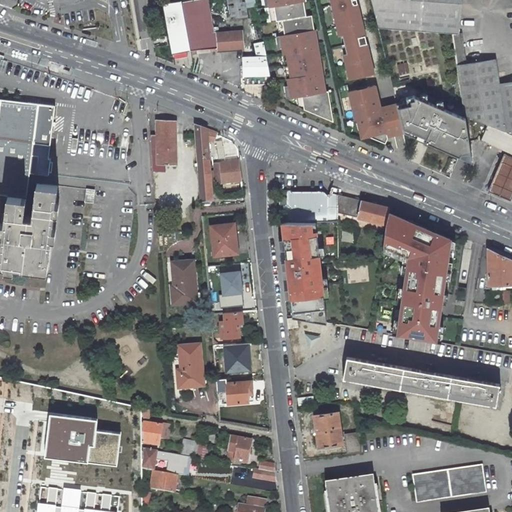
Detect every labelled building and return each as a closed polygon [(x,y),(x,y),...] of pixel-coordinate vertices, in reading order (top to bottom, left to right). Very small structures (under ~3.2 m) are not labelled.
[(207,0),(196,0),(164,5),(173,54),(190,50),(190,51),(218,48),(218,50),(243,48),(242,31),(214,33),(207,0)] [(247,16),(244,0),(227,0),(230,19),(247,16)] [(306,16),(303,0),(269,0),(271,6),(274,6),(276,21),(282,20),(306,16)] [(374,74),(356,0),(330,0),(337,27),(341,26),(351,70),(348,70),(350,79),(353,79),(374,74)] [(453,33),(458,65),(465,115),(487,124),(511,134),(511,81),(499,84),(495,59),(466,64),(461,33),(458,33),(460,0),(372,0),(379,28),(416,30),(453,33)] [(306,16),(282,20),(285,35),(282,35),(284,53),(288,53),(292,77),(289,78),(292,97),(302,95),(304,109),(334,121),(328,91),(325,91),(312,15),(306,16)] [(253,44),(254,57),(266,57),(264,44),(253,44)] [(270,83),(270,75),(266,57),(254,57),(242,57),(243,76),(244,76),(245,84),(270,83)] [(404,133),(397,103),(381,107),(375,85),(367,87),(368,89),(358,92),(357,89),(349,91),(356,119),(359,118),(362,129),(360,133),(386,143),(388,138),(387,137),(404,133)] [(407,101),(397,103),(404,133),(425,141),(424,143),(472,162),(467,118),(414,95),(406,97),(407,101)] [(0,194),(6,195),(25,197),(27,187),(28,172),(49,175),(49,172),(51,172),(52,162),(51,162),(51,159),(48,158),(55,108),(0,101),(0,194)] [(157,122),(158,164),(177,164),(176,121),(157,122)] [(511,134),(487,124),(481,140),(480,140),(488,144),(489,142),(511,151),(511,134)] [(202,202),(214,201),(210,156),(213,156),(213,151),(210,151),(210,144),(215,144),(217,134),(196,126),(202,202)] [(511,200),(511,197),(511,156),(505,153),(488,191),(511,200)] [(219,180),(237,178),(238,182),(243,181),(240,158),(220,160),(221,170),(217,170),(219,180)] [(25,197),(6,195),(0,245),(0,267),(47,273),(58,185),(36,183),(32,217),(23,216),(25,197)] [(87,190),(86,201),(92,202),(94,191),(87,190)] [(292,191),(290,190),(280,190),(280,205),(283,205),(283,223),(313,222),(338,222),(338,212),(338,195),(333,193),(329,196),(324,191),(292,191)] [(338,195),(338,212),(386,225),(388,211),(389,206),(338,195)] [(452,238),(388,211),(384,246),(407,257),(397,334),(437,342),(452,238)] [(281,223),(292,317),(297,317),(327,323),(318,231),(313,231),(313,222),(283,223),(281,223)] [(212,228),(215,256),(238,253),(235,225),(212,228)] [(504,281),(511,280),(511,257),(487,246),(488,272),(485,272),(485,282),(504,281)] [(198,299),(195,260),(172,262),(174,287),(171,288),(172,301),(198,299)] [(241,270),(219,272),(222,296),(243,294),(241,270)] [(244,304),(243,294),(222,296),(219,296),(220,306),(244,304)] [(241,311),(225,312),(226,338),(240,337),(239,322),(242,322),(241,311)] [(321,336),(305,332),(310,349),(321,336)] [(250,342),(224,345),(227,373),(253,370),(250,342)] [(204,383),(201,344),(178,345),(180,370),(177,370),(178,385),(204,383)] [(499,404),(503,383),(347,355),(344,377),(499,404)] [(219,406),(250,403),(249,394),(254,393),(253,382),(228,384),(227,378),(217,378),(219,406)] [(340,411),(313,415),(317,448),(344,444),(340,411)] [(98,418),(51,412),(46,457),(118,465),(121,433),(97,430),(98,418)] [(163,425),(144,422),(144,445),(160,448),(161,439),(163,425)] [(163,423),(163,425),(161,439),(170,440),(172,425),(163,423)] [(233,438),(229,459),(249,462),(252,442),(233,438)] [(198,442),(183,439),(180,455),(195,457),(197,446),(198,442)] [(206,459),(208,448),(200,447),(198,458),(206,459)] [(157,457),(158,452),(145,449),(143,469),(152,471),(155,471),(156,466),(157,459),(157,457)] [(158,452),(157,459),(168,461),(167,473),(183,475),(189,476),(192,457),(158,452)] [(275,462),(261,460),(260,468),(276,471),(275,462)] [(486,490),(483,464),(415,473),(419,499),(486,490)] [(255,467),(253,477),(277,482),(276,471),(260,468),(255,467)] [(155,471),(152,471),(149,489),(176,493),(179,475),(167,473),(155,471)] [(379,511),(375,476),(327,482),(331,511),(379,511)] [(121,511),(123,497),(41,488),(38,511),(121,511)] [(266,498),(248,495),(248,502),(265,505),(266,498)] [(263,511),(265,505),(248,502),(239,500),(236,511),(263,511)]
